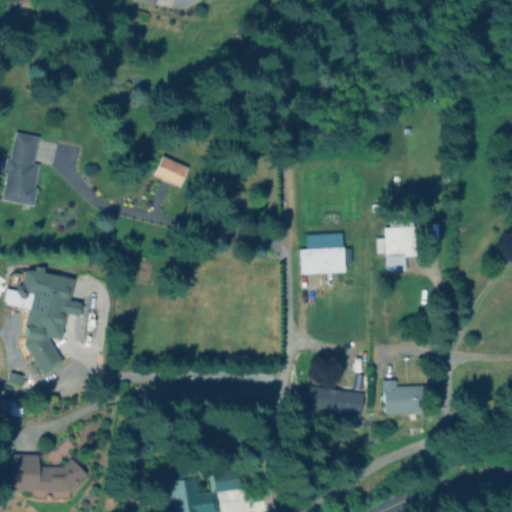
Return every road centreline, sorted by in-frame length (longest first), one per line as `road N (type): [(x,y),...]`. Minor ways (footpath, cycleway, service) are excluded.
road 1 (residential): [(271,511),(286,167),(283,56),(268,0)]
road 2 (residential): [(299,511),(367,466),(437,433),(445,424),(447,346)]
